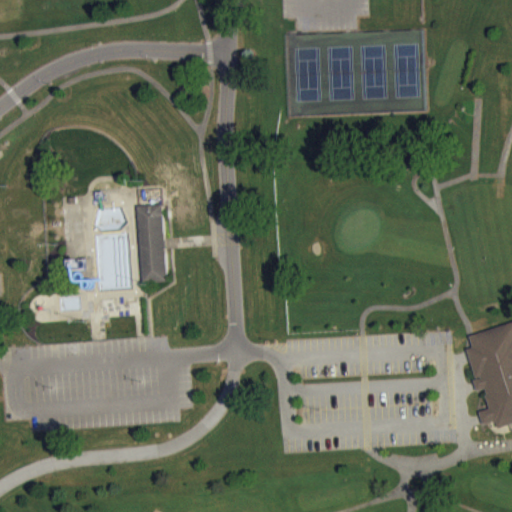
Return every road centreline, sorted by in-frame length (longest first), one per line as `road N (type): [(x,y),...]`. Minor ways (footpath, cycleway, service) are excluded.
road 1 (residential): [(233,369),(229,0)]
road 2 (residential): [(0,488),(64,461),(182,441),(209,420),(233,369)]
road 3 (residential): [(228,50),(91,54),(45,72),(0,105)]
